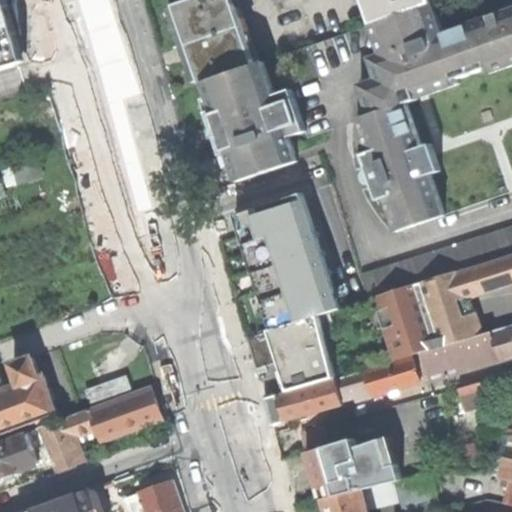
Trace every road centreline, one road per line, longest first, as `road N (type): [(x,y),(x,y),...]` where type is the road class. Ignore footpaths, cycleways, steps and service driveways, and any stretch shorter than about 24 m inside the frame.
road 1 (tertiary): [(63,0),(125,215),(164,311)]
road 2 (tertiary): [(212,292),(127,0)]
road 3 (tertiary): [(277,511),(212,292)]
road 4 (tertiary): [(164,311),(222,511)]
